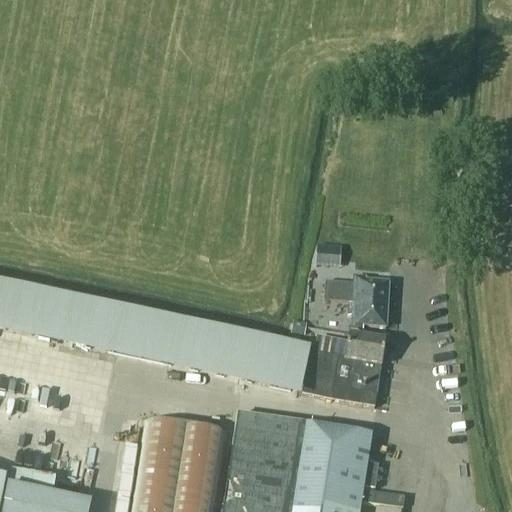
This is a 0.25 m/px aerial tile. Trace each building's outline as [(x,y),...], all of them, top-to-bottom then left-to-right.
[(333,272),(334,260),(310,258),(309,269),(333,272)] [(349,306),(386,308),(387,286),(365,284),(365,281),(354,280),(353,285),(325,284),(324,303),(349,304),(349,306)] [(300,397),(309,355),(0,290),(0,343),(298,406),(300,397)] [(385,331),(386,308),(349,306),(348,319),(352,319),(351,332),(362,333),(363,329),(385,331)] [(293,323),(291,336),(305,338),(307,326),(293,323)] [(309,355),(300,397),(373,412),(380,369),(381,369),(385,344),(348,338),(347,344),(344,362),(337,361),(338,359),(313,356),(309,355)] [(317,339),(313,356),(338,359),(337,361),(344,362),(347,344),(317,339)] [(213,511),(225,435),(191,430),(142,422),(128,511),(356,511),(368,438),(235,418),(221,511),(213,511)] [(11,471),(7,488),(52,498),(56,481),(11,471)] [(76,503),(52,498),(7,488),(2,511),(89,511),(90,506),(76,503)]
